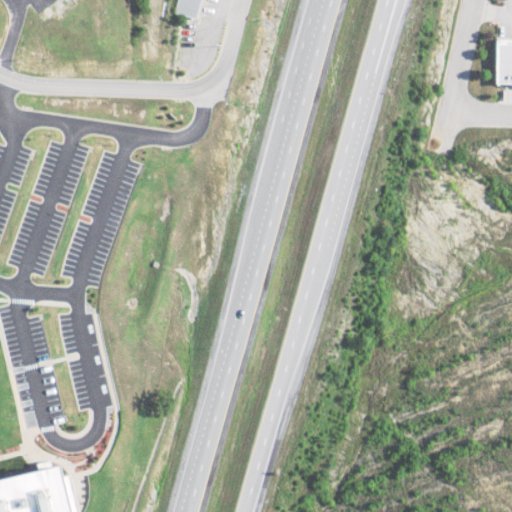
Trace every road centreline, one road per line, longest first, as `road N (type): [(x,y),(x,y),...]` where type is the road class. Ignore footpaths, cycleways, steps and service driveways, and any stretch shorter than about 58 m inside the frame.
road 1 (motorway): [(238,511),(384,0)]
road 2 (motorway): [(325,0),(185,511)]
road 3 (residential): [(0,70),(44,85),(196,90),(221,71),(243,0)]
road 4 (residential): [(473,0),(441,150)]
